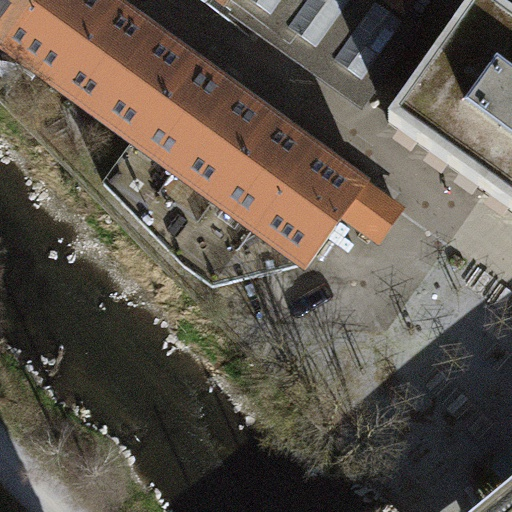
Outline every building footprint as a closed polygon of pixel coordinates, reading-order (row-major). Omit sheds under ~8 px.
[(0,0),(0,64),(7,69),(55,0),(0,0)] [(104,0),(55,0),(7,69),(131,160),(110,192),(223,295),(296,287),(314,285),(350,234),(379,193),(206,71),(119,10),(104,0)] [(212,0),(360,105),(416,26),(402,16),(413,0),(212,0)] [(393,130),(511,214),(511,24),(483,4),(393,130)] [(406,212),(379,193),(350,234),(377,253),(406,212)]
